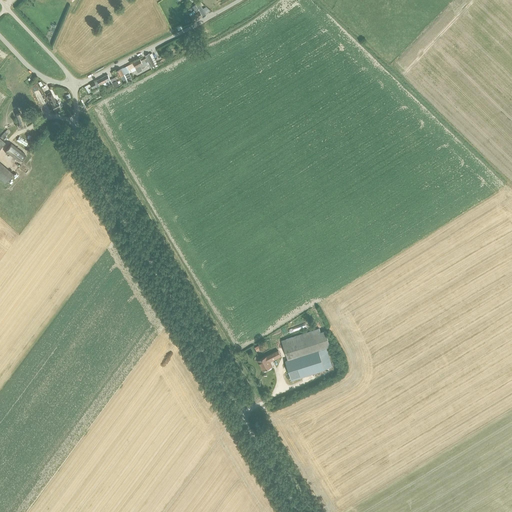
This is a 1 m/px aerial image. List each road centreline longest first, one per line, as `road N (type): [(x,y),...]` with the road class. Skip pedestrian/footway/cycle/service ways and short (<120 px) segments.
road 1 (unclassified): [(298,511),(86,157),(74,86)]
road 2 (unclassified): [(74,86),(238,0)]
